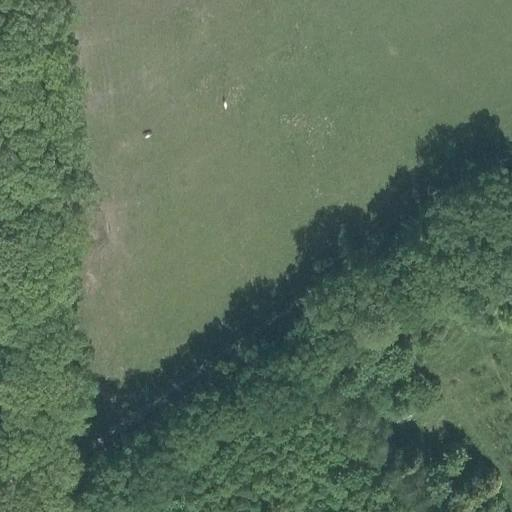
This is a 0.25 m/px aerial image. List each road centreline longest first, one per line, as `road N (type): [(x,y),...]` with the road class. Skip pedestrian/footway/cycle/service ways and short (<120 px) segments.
road 1 (track): [(19,511),(511,179)]
road 2 (track): [(0,43),(19,147),(24,245),(11,511)]
